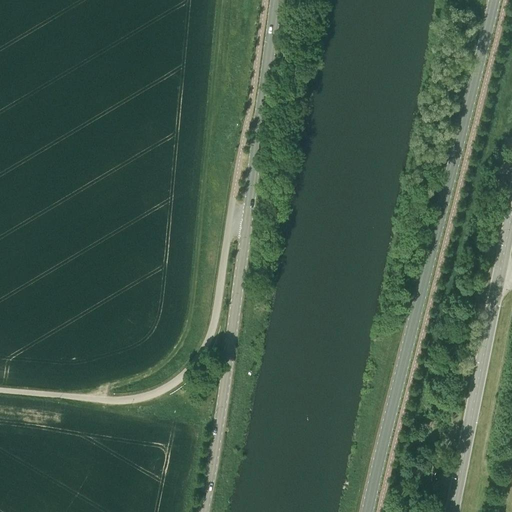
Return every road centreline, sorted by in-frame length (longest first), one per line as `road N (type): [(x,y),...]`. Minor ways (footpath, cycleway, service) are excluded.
road 1 (tertiary): [(368,511),(493,0)]
road 2 (unclassified): [(0,389),(111,399),(169,384),(210,336),(229,219),(248,222)]
road 3 (tertiary): [(202,511),(248,222)]
road 4 (unclassified): [(456,511),(511,226)]
road 5 (tertiary): [(248,222),(277,0)]
